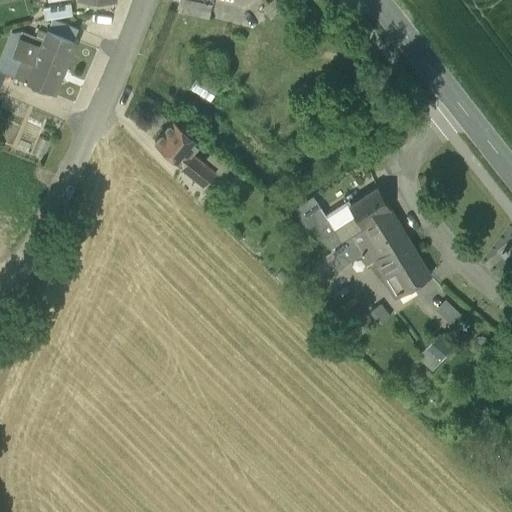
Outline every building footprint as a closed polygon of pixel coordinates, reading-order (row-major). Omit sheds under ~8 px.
[(210,19),(213,5),(188,0),(184,0),(182,13),(210,19)] [(282,0),(273,0),(262,9),(271,20),(288,6),(282,0)] [(43,10),(45,20),(53,18),(72,13),(70,5),(43,10)] [(48,31),(74,41),(79,28),(53,18),(48,31)] [(40,50),(35,65),(27,83),(53,93),(74,41),(48,31),(44,42),(40,50)] [(18,72),(22,60),(7,54),(13,39),(40,50),(44,42),(18,32),(11,33),(0,61),(0,71),(1,72),(7,75),(10,76),(12,69),(18,72)] [(35,65),(40,50),(13,39),(7,54),(22,60),(35,65)] [(15,78),(27,83),(35,65),(22,60),(18,72),(15,78)] [(10,76),(15,78),(18,72),(12,69),(10,76)] [(197,77),(189,90),(210,102),(218,89),(197,77)] [(180,167),(204,187),(210,179),(215,172),(203,163),(192,154),(200,143),(173,121),(155,144),(181,165),(180,167)] [(210,179),(225,193),(241,175),(224,162),(221,165),(209,156),(203,163),(215,172),(210,179)] [(354,216),(362,227),(390,209),(377,190),(349,208),(354,216)] [(301,224),(320,211),(321,209),(313,196),(288,213),(301,224)] [(327,221),(333,231),(354,216),(349,208),(343,209),(326,220),(327,221)] [(407,239),(390,209),(362,227),(382,256),(407,239)] [(301,224),(311,232),(327,221),(326,220),(320,211),(301,224)] [(362,227),(354,216),(333,231),(340,242),(348,237),(362,227)] [(311,232),(331,248),(340,242),(333,231),(327,221),(311,232)] [(382,256),(362,227),(348,237),(362,257),(368,266),(373,262),(382,256)] [(348,237),(340,242),(331,248),(324,255),(337,274),(362,257),(348,237)] [(415,252),(407,239),(382,256),(373,262),(399,299),(400,298),(397,293),(412,282),(416,286),(430,276),(415,252)] [(337,274),(324,255),(304,274),(313,289),(337,274)] [(397,293),(400,298),(416,286),(412,282),(397,293)] [(435,309),(455,325),(464,314),(444,297),(435,309)] [(380,304),(369,313),(379,326),(390,317),(380,304)] [(439,334),(417,359),(432,372),(453,346),(439,334)]
